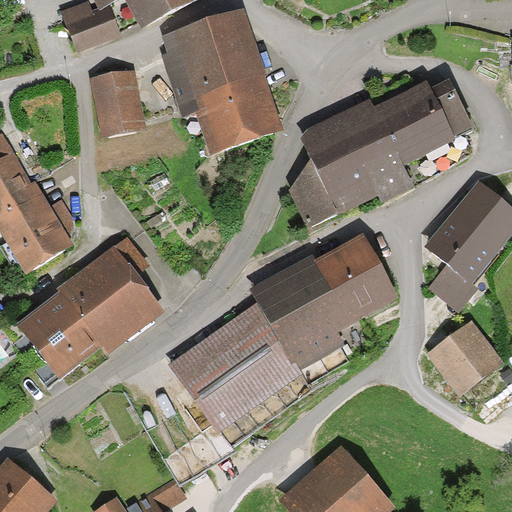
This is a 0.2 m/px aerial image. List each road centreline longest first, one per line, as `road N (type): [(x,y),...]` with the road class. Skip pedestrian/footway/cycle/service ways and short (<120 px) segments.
road 1 (residential): [(219,288),(396,212),(498,155)]
road 2 (track): [(396,212),(409,249),(412,380),(423,395),(511,446)]
road 3 (residential): [(0,449),(180,330),(219,288)]
road 4 (residential): [(219,288),(331,57)]
road 5 (residential): [(0,82),(80,65),(239,0)]
road 6 (track): [(224,511),(292,433),(407,349)]
road 7 (residential): [(498,155),(492,122),(450,75),(331,57)]
